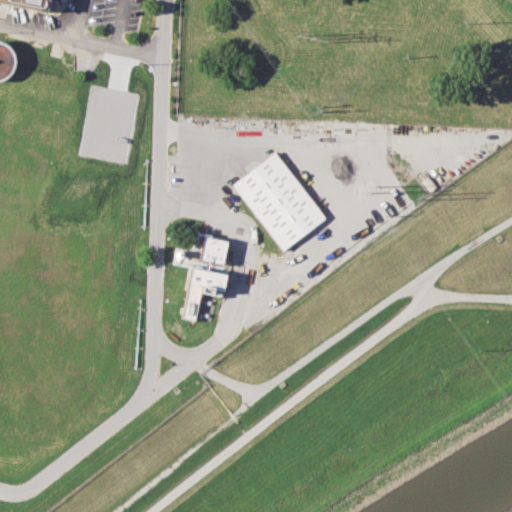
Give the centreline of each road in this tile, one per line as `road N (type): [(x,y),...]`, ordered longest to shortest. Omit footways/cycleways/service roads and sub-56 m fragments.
road 1 (residential): [(163,58),(148,391)]
road 2 (residential): [(165,0),(163,58),(0,25)]
road 3 (residential): [(148,391),(20,493),(0,488)]
